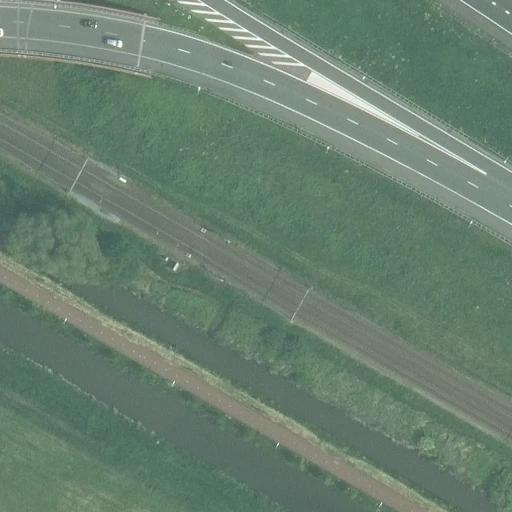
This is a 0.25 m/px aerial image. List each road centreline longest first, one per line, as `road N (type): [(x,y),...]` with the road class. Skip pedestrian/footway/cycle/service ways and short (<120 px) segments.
road 1 (motorway): [(0,21),(181,51),(486,174)]
road 2 (motorway): [(210,0),(486,174)]
